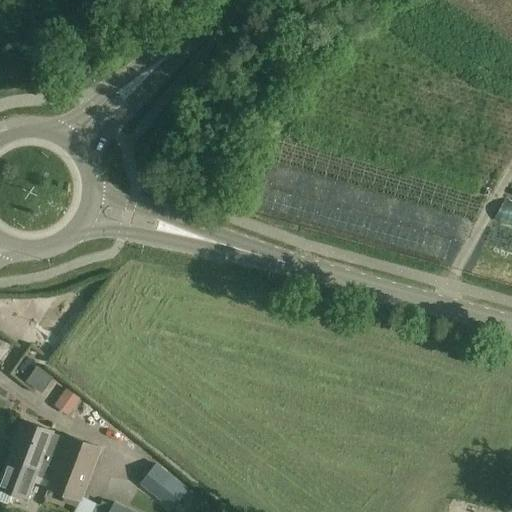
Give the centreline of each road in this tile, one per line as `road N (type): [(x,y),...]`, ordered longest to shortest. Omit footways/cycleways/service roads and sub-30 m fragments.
road 1 (tertiary): [(511,324),(88,207)]
road 2 (tertiary): [(71,145),(246,0)]
